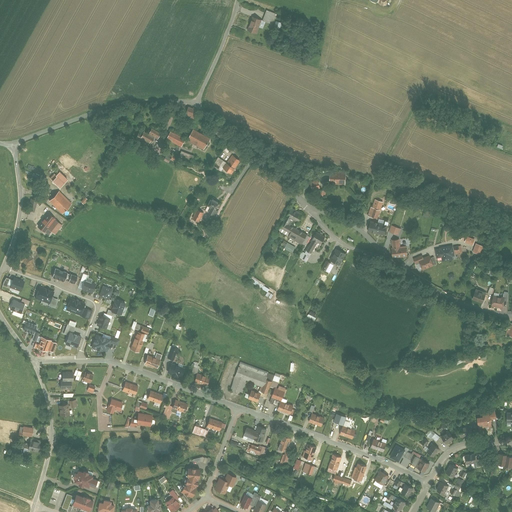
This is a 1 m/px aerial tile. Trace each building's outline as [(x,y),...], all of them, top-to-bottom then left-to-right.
[(266,10),(262,21),(269,23),(271,19),(273,20),(276,13),(266,10)] [(252,16),(246,30),(256,34),(262,20),(252,16)] [(282,23),(275,21),(273,27),(279,29),(282,23)] [(197,110),(188,106),(184,115),(193,119),(197,110)] [(161,133),(151,128),(148,133),(143,130),(138,139),(149,145),(153,138),(157,140),(161,133)] [(193,129),(187,140),(204,149),(210,138),(193,129)] [(170,131),(165,140),(181,148),(185,139),(170,131)] [(175,161),(177,156),(168,151),(164,160),(169,162),(171,159),(175,161)] [(189,154),(182,151),(177,163),(184,166),(189,154)] [(63,155),(52,166),(58,172),(55,175),(56,176),(51,180),(59,188),(66,181),(72,186),(85,173),(68,155),(65,158),(63,155)] [(220,172),(223,169),(231,174),(240,161),(231,155),(226,163),(218,157),(214,163),(219,167),(217,170),(220,172)] [(345,185),(346,172),(330,171),(329,184),(345,185)] [(326,196),(326,190),(320,190),(320,181),(312,181),(312,192),(315,192),(315,196),(326,196)] [(58,191),(48,201),(61,214),(71,204),(58,191)] [(218,210),(216,209),(219,202),(218,201),(219,200),(212,197),(211,198),(210,197),(207,204),(211,206),(208,211),(216,215),(218,210)] [(34,213),(38,201),(30,198),(26,211),(34,213)] [(383,203),(375,199),(372,207),(380,211),(383,203)] [(199,222),(203,212),(196,209),(192,219),(199,222)] [(291,209),(279,230),(289,236),(288,237),(302,244),(308,234),(289,224),(292,219),(298,223),(303,215),(291,209)] [(54,219),(46,213),(37,226),(44,232),(50,224),(54,219)] [(370,221),(368,231),(385,235),(387,225),(385,224),(370,221)] [(325,237),(316,233),(312,240),(313,240),(319,243),(321,244),(325,237)] [(467,237),(465,242),(473,245),(474,241),(475,239),(467,237)] [(393,247),(392,247),(393,256),(408,255),(406,245),(401,246),(400,239),(392,240),(393,247)] [(319,243),(313,240),(306,249),(307,249),(312,252),(312,253),(319,243)] [(296,247),(288,243),(285,248),(293,253),(296,247)] [(476,243),(473,252),(481,255),(484,246),(476,243)] [(440,248),(435,249),(437,258),(442,257),(442,261),(453,260),(452,256),(454,256),(453,246),(440,248)] [(461,246),(454,247),(455,255),(462,253),(461,246)] [(336,248),(331,259),(339,263),(344,252),(336,248)] [(312,252),(307,249),(305,252),(303,251),(300,256),(307,260),(312,252)] [(433,262),(430,255),(423,257),(423,255),(418,257),(420,263),(422,267),(425,265),(426,267),(429,266),(429,264),(433,262)] [(331,262),(327,260),(322,269),(326,271),(331,262)] [(67,273),(55,268),(52,277),(64,282),(65,280),(67,274),(67,273)] [(71,274),(71,275),(69,281),(68,282),(75,285),(77,276),(71,274)] [(265,284),(252,275),(249,280),(268,292),(270,289),(264,285),(265,284)] [(10,287),(13,280),(6,278),(3,286),(10,288),(10,287)] [(13,280),(10,287),(20,291),(24,282),(13,278),(13,280)] [(86,280),(85,280),(84,282),(81,290),(92,294),(96,283),(86,280)] [(113,289),(103,286),(99,297),(106,299),(109,300),(113,289)] [(53,292),(40,287),(36,298),(49,303),(51,298),(53,292)] [(476,288),(472,298),(482,302),(484,298),(486,293),(486,292),(476,288)] [(270,289),(268,292),(266,295),(271,298),(275,292),(270,289)] [(493,294),(491,305),(503,307),(505,300),(505,297),(503,296),(493,294)] [(86,301),(69,295),(65,308),(81,314),(85,304),(86,301)] [(48,306),(55,308),(58,300),(51,298),(49,303),(48,306)] [(126,303),(116,299),(112,311),(111,312),(116,314),(121,315),(126,303)] [(14,300),(11,308),(21,313),(24,304),(21,303),(14,300)] [(93,307),(85,304),(81,314),(89,317),(93,307)] [(103,317),(100,316),(97,325),(106,329),(110,319),(103,317)] [(37,325),(27,322),(24,329),(34,334),(37,325)] [(70,333),(73,334),(75,328),(66,325),(63,334),(69,335),(70,333)] [(140,331),(137,330),(131,349),(139,352),(143,340),(146,341),(147,338),(145,337),(147,333),(140,331)] [(69,335),(65,345),(76,349),(81,337),(73,334),(70,333),(69,335)] [(110,339),(96,334),(91,348),(105,353),(109,342),(110,339)] [(51,341),(41,337),(37,348),(47,352),(48,350),(51,342),(51,341)] [(56,344),(51,342),(48,350),(53,352),(56,344)] [(174,359),(178,347),(172,345),(171,346),(169,352),(168,357),(174,359)] [(148,355),(145,364),(157,368),(160,359),(155,357),(148,355)] [(268,372),(241,361),(231,389),(243,393),(247,381),(261,386),(262,386),(265,379),(268,372)] [(171,363),(167,372),(181,377),(185,368),(171,363)] [(191,373),(196,375),(197,373),(199,366),(198,366),(194,365),(191,373)] [(73,371),(62,371),(62,381),(71,380),(73,380),(73,371)] [(85,372),(82,379),(90,383),(93,375),(85,372)] [(268,372),(265,379),(272,381),(275,375),(268,372)] [(194,381),(206,386),(209,377),(197,373),(196,375),(194,381)] [(272,381),(265,379),(262,386),(261,386),(260,390),(268,393),(272,381)] [(71,389),(71,380),(62,381),(60,381),(60,389),(71,389)] [(138,386),(126,381),(122,391),(128,394),(129,392),(133,394),(135,395),(138,386)] [(89,385),(87,391),(93,393),(96,387),(89,385)] [(275,388),(272,397),(281,401),(283,396),(285,391),(278,389),(275,388)] [(163,394),(151,390),(147,399),(156,402),(160,404),(163,394)] [(261,395),(251,391),(248,399),(258,402),(261,395)] [(123,402),(111,398),(107,411),(113,413),(114,409),(120,411),(123,402)] [(189,403),(175,399),(173,406),(172,408),(177,410),(185,413),(189,403)] [(172,408),(173,406),(169,405),(170,403),(166,401),(164,407),(165,407),(162,416),(169,418),(172,411),(171,411),(172,408)] [(286,403),(281,401),(279,407),(278,409),(291,414),(294,405),(286,402),(286,403)] [(68,404),(59,406),(60,416),(70,414),(68,404)] [(484,426),(492,426),(491,417),(496,417),(496,412),(483,413),(483,416),(478,417),(478,421),(479,427),(479,429),(484,428),(484,426)] [(138,413),(138,414),(137,419),(132,418),(131,422),(130,422),(129,424),(129,426),(137,427),(137,425),(151,427),(153,415),(138,413)] [(312,413),(309,421),(322,426),(325,418),(312,413)] [(338,422),(344,424),(346,417),(341,415),(338,422)] [(222,422),(210,417),(206,426),(211,428),(219,431),(222,422)] [(262,442),(267,429),(258,425),(256,431),(247,427),(244,435),(245,435),(248,436),(255,439),(262,442)] [(343,425),(340,434),(353,438),(356,429),(348,427),(344,425),(343,425)] [(31,437),(32,428),(19,426),(17,437),(21,438),(21,436),(31,437)] [(205,437),(208,431),(194,426),(192,433),(205,437)] [(459,429),(460,438),(473,436),(472,428),(471,427),(470,427),(459,429)] [(426,434),(436,442),(440,436),(431,429),(426,434)] [(374,432),(370,430),(366,441),(370,443),(374,432)] [(442,437),(446,443),(454,438),(449,430),(444,434),(445,435),(442,437)] [(292,437),(283,434),(279,447),(279,448),(287,450),(292,437)] [(38,453),(41,440),(30,438),(28,444),(24,443),(22,449),(38,453)] [(374,438),(371,447),(383,452),(387,443),(385,442),(386,441),(380,439),(380,440),(374,438)] [(262,448),(249,443),(247,448),(248,448),(251,449),(255,451),(260,453),(262,448)] [(317,446),(308,443),(306,450),(305,450),(303,456),(313,459),(317,446)] [(397,445),(390,457),(398,461),(403,454),(405,450),(404,449),(397,445)] [(424,450),(434,457),(439,449),(432,445),(429,449),(426,447),(424,450)] [(262,446),(262,448),(260,453),(255,451),(254,453),(265,457),(268,448),(262,446)] [(405,457),(417,463),(420,458),(419,458),(411,454),(407,452),(406,455),(405,457)] [(342,456),(333,453),(328,467),(337,471),(342,456)] [(476,454),(466,455),(467,464),(476,463),(476,460),(476,454)] [(500,454),(498,465),(505,466),(507,456),(507,455),(500,454)] [(425,472),(430,464),(420,458),(417,463),(415,467),(425,472)] [(367,466),(358,462),(357,467),(355,466),(351,477),(361,481),(367,466)] [(450,464),(446,472),(450,474),(449,475),(449,477),(452,478),(453,478),(458,468),(450,464)] [(192,487),(193,484),(197,486),(198,480),(195,479),(195,476),(199,476),(200,468),(195,468),(195,467),(191,467),(188,467),(187,475),(189,475),(188,477),(186,476),(185,482),(187,483),(186,484),(184,483),(180,491),(184,493),(188,495),(188,494),(192,496),(195,489),(192,487)] [(89,487),(89,485),(94,487),(95,486),(97,480),(97,479),(92,477),(93,475),(92,475),(88,473),(88,471),(83,469),(82,471),(78,469),(77,472),(74,472),(72,477),(75,478),(73,481),(78,483),(77,484),(82,486),(83,484),(89,487)] [(380,470),(375,480),(384,485),(389,475),(380,470)] [(224,480),(219,478),(214,489),(225,494),(229,485),(233,487),(238,477),(227,473),(224,480)] [(350,485),(352,480),(335,473),(333,479),(335,480),(334,483),(341,485),(342,483),(350,485)] [(461,487),(464,480),(459,478),(456,484),(461,487)] [(449,485),(441,481),(437,489),(445,493),(448,486),(449,485)] [(413,487),(406,483),(404,486),(403,488),(401,491),(408,495),(413,487)] [(169,492),(172,496),(173,495),(176,499),(178,498),(172,489),(169,492)] [(72,498),(74,499),(76,494),(73,496),(67,493),(61,507),(67,509),(72,498)] [(74,499),(72,504),(89,511),(94,500),(90,499),(91,498),(83,495),(82,496),(76,493),(76,494),(74,499)] [(245,494),(240,505),(248,508),(252,498),(245,494)] [(172,496),(164,501),(167,504),(166,505),(170,511),(171,511),(180,506),(176,499),(173,495),(172,496)] [(406,501),(396,496),(394,499),(396,500),(393,505),(394,506),(401,510),(406,501)] [(431,497),(426,507),(436,511),(441,502),(431,497)] [(158,498),(149,499),(150,504),(147,504),(147,511),(150,511),(151,511),(150,511),(159,511),(160,510),(161,510),(160,504),(159,504),(158,498)] [(99,501),(97,510),(102,511),(113,511),(115,504),(111,504),(111,500),(103,499),(103,502),(99,501)] [(259,501),(258,500),(253,511),(255,511),(264,511),(268,504),(259,501)]
